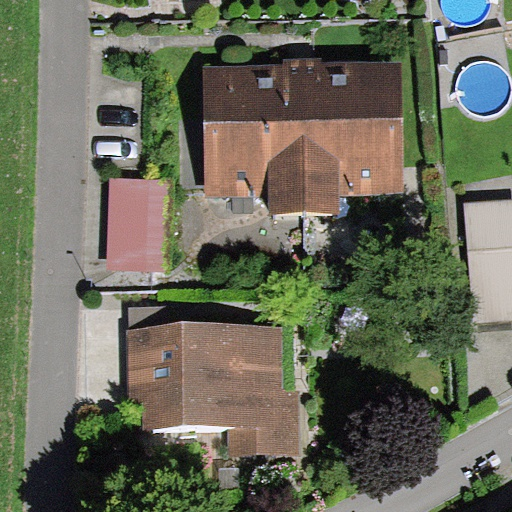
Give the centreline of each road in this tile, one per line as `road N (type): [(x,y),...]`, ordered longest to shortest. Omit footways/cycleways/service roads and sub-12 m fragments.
road 1 (residential): [(49,511),(65,0)]
road 2 (residential): [(368,511),(511,434)]
